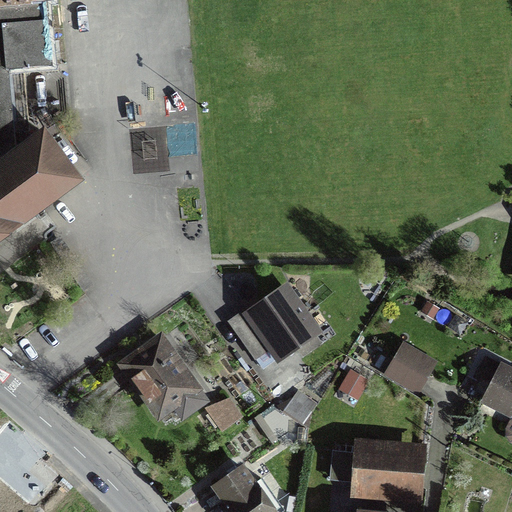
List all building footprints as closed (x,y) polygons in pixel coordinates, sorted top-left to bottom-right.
[(50,0),(0,0),(0,70),(50,67),(44,2),(51,1),(50,0)] [(0,235),(75,180),(41,135),(0,164),(0,235)] [(277,357),(315,331),(282,284),(245,309),(277,357)] [(123,367),(133,380),(158,415),(172,405),(181,417),(203,402),(159,340),(122,366),(123,367)] [(404,346),(384,376),(416,398),(437,368),(404,346)] [(511,373),(499,367),(485,395),(511,409),(511,414),(511,417),(506,430),(505,437),(509,442),(511,443),(511,373)] [(312,409),(293,396),(289,401),(308,415),(312,409)] [(220,431),(238,418),(226,401),(207,409),(206,409),(207,410),(205,411),(218,429),(220,431)] [(421,459),(356,454),(353,484),(418,490),(421,459)] [(260,480),(252,486),(240,469),(213,488),(225,504),(222,507),(220,508),(219,511),(280,511),(282,511),(260,480)]
